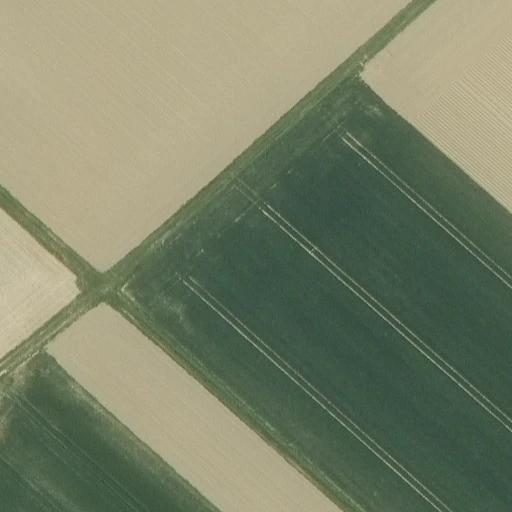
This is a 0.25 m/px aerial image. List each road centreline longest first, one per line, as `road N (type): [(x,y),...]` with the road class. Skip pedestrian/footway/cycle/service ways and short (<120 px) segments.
road 1 (track): [(347,511),(100,289),(419,0)]
road 2 (track): [(0,372),(100,289),(0,200)]
